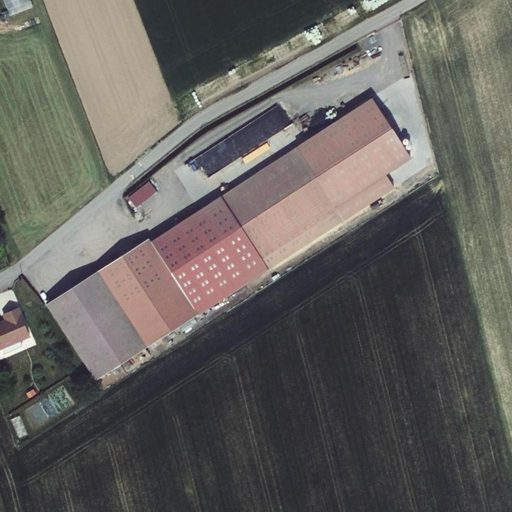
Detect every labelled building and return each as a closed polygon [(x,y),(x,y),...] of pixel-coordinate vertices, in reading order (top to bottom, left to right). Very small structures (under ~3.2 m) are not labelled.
[(410,159),(372,99),(220,197),(267,270),(394,188),(385,175),(410,159)] [(286,138),(296,134),(282,107),(208,144),(219,166),(229,161),(236,175),(291,147),(286,138)] [(267,270),(220,197),(149,242),(196,315),(267,270)] [(95,380),(196,315),(149,242),(147,239),(93,273),(89,268),(82,272),(86,278),(46,304),(95,380)] [(6,321),(0,323),(0,351),(29,338),(17,310),(3,316),(6,321)]
